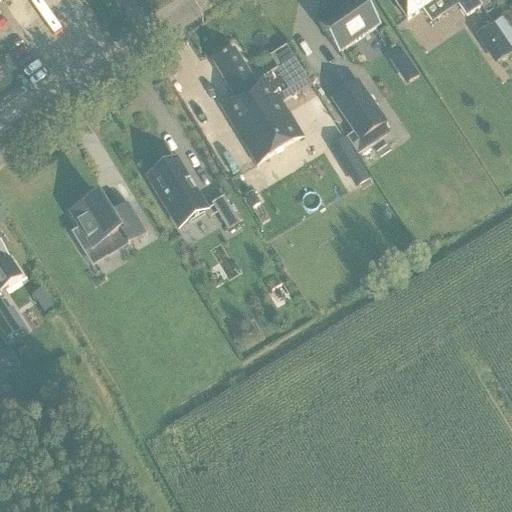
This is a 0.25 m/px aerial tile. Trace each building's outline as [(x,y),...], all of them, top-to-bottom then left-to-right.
[(339,54),(381,26),(363,0),(357,0),(320,26),(339,54)] [(481,7),(476,0),(393,0),(408,21),(438,0),(440,0),(445,6),(453,0),(454,0),(467,17),(481,7)] [(478,31),(498,63),(511,54),(511,51),(493,22),(478,31)] [(277,93),(290,86),(280,70),(256,85),(236,51),(231,54),(227,52),(219,57),(219,62),(214,64),(234,98),(220,106),(257,167),(304,138),(277,93)] [(387,124),(359,83),(332,102),(355,135),(347,140),(358,156),(390,134),(385,126),(387,124)] [(357,190),(371,181),(354,155),(340,163),(357,190)] [(188,182),(176,162),(157,174),(159,177),(151,182),(171,215),(179,210),(188,225),(207,213),(195,193),(188,182)] [(212,205),(229,233),(241,225),(224,198),(212,205)] [(72,235),(84,255),(113,238),(122,252),(148,236),(129,205),(110,217),(99,200),(72,216),(80,230),(72,235)] [(293,247),(311,291),(329,284),(311,239),(293,247)] [(8,258),(9,257),(0,243),(0,292),(1,293),(22,279),(8,258)] [(33,296),(45,315),(56,308),(44,289),(33,296)] [(0,301),(0,332),(7,344),(25,332),(11,311),(8,313),(0,301)] [(41,361),(26,341),(13,350),(28,371),(41,361)] [(0,389),(10,382),(7,378),(10,376),(9,374),(18,368),(19,369),(21,368),(10,352),(0,359),(0,389)] [(10,376),(16,384),(25,378),(19,369),(18,368),(9,374),(10,376)]
